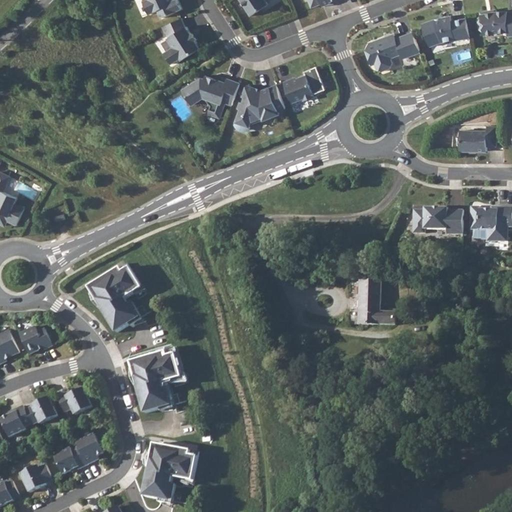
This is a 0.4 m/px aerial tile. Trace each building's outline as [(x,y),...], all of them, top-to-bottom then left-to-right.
[(142,0),(141,1),(147,14),(156,10),(160,18),(180,8),(175,0),(171,0),(170,0),(142,0)] [(241,0),(252,16),(269,4),(265,0),(241,0)] [(487,11),(481,12),(482,17),(478,22),(480,30),(485,33),(485,35),(499,33),(508,32),(508,36),(511,36),(511,11),(497,11),(487,13),(487,11)] [(451,16),(441,18),(442,20),(436,21),(436,19),(435,19),(422,23),(431,46),(442,42),(456,39),(455,37),(470,34),(467,18),(452,21),(451,16)] [(187,27),(183,18),(163,27),(166,33),(167,32),(170,38),(169,38),(174,47),(166,52),(173,64),(182,58),(183,60),(202,48),(197,40),(198,40),(194,33),(192,34),(187,26),(187,27)] [(384,37),(369,43),(366,50),(372,65),(376,63),(378,69),(382,71),(391,68),(393,63),(391,57),(402,54),(403,58),(421,52),(413,32),(396,38),(391,40),(384,37)] [(306,72),(307,75),(315,94),(327,89),(317,67),(306,72)] [(292,79),(284,82),(292,103),(304,98),(305,101),(315,97),(314,95),(315,94),(307,75),(293,81),(292,79)] [(233,105),(241,83),(228,79),(226,83),(207,76),(206,79),(202,78),(185,91),(195,105),(206,97),(212,106),(209,113),(221,117),(226,102),(233,105)] [(256,88),(248,85),(244,96),(248,97),(246,103),(242,101),(240,108),(242,109),(237,124),(249,129),(254,117),(263,114),(265,119),(280,113),(278,107),(285,105),(278,84),(263,90),(262,94),(255,91),(256,88)] [(488,131),(461,131),(461,151),(488,151),(488,146),(497,146),(497,126),(488,126),(488,131)] [(11,177),(0,171),(0,222),(5,225),(8,220),(18,225),(25,208),(15,204),(18,197),(4,191),(11,177)] [(472,207),(472,230),(488,230),(488,242),(509,242),(509,227),(511,227),(511,207),(499,207),(499,210),(481,210),(481,207),(472,207)] [(464,235),(464,210),(449,210),(449,209),(426,208),(426,210),(415,210),(414,234),(426,234),(426,229),(448,230),(448,235),(464,235)] [(128,263),(90,288),(118,333),(131,324),(133,327),(145,320),(134,303),(130,305),(127,299),(144,289),(128,263)] [(361,281),(361,324),(396,325),(397,312),(382,312),(382,281),(361,281)] [(409,287),(409,302),(423,302),(423,287),(409,287)] [(29,334),(22,338),(31,355),(39,350),(37,347),(42,344),(43,346),(52,342),(42,321),(27,329),(29,334)] [(10,330),(0,334),(0,365),(8,361),(6,357),(11,355),(12,356),(21,352),(10,330)] [(184,378),(176,350),(132,362),(147,413),(162,409),(163,412),(176,408),(170,389),(166,390),(164,384),(184,378)] [(68,393),(59,397),(67,413),(74,409),(77,415),(93,407),(85,388),(69,395),(68,393)] [(26,410),(33,424),(34,425),(41,422),(42,424),(59,416),(50,397),(33,405),(34,406),(26,410)] [(26,410),(24,406),(17,409),(18,411),(2,419),(11,438),(27,430),(26,427),(33,424),(26,410)] [(95,434),(78,442),(80,447),(89,465),(96,462),(94,458),(104,453),(95,434)] [(200,452),(156,444),(146,496),(161,499),(161,502),(174,505),(178,485),(173,484),(175,477),(195,481),(200,452)] [(89,465),(80,447),(73,450),(72,448),(55,456),(64,474),(80,467),(81,469),(89,465)] [(55,480),(47,465),(40,468),(39,466),(22,474),(31,493),(48,485),(48,484),(55,480)] [(21,496),(14,481),(7,484),(6,482),(0,484),(0,507),(15,501),(14,500),(21,496)]
